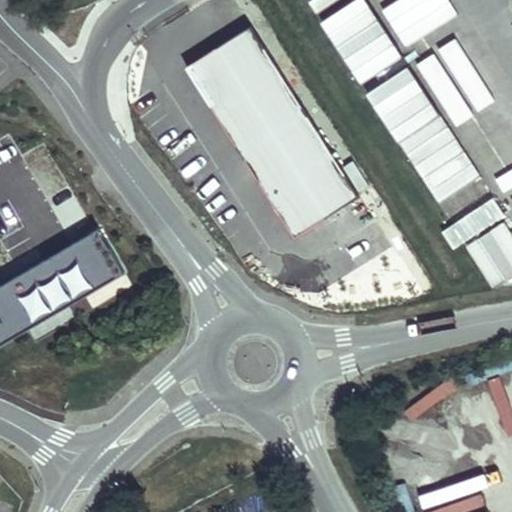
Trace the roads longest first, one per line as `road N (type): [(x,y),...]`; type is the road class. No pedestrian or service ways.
road 1 (residential): [(85,74),(86,106),(101,144),(198,265)]
road 2 (residential): [(511,323),(361,348)]
road 3 (residential): [(210,351),(110,449)]
road 4 (residential): [(110,449),(223,395)]
